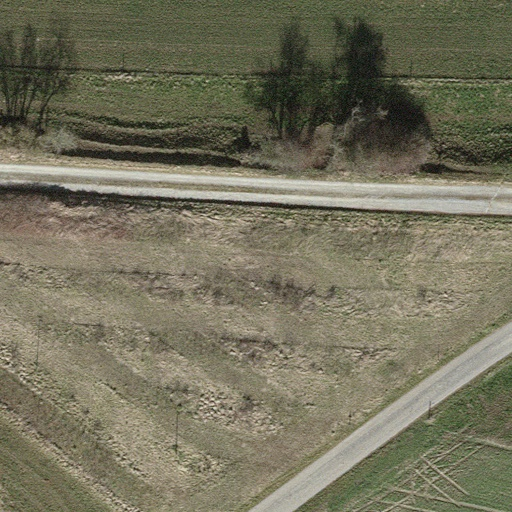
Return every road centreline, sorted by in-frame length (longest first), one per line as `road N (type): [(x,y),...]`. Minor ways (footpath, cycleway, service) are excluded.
road 1 (track): [(511,214),(0,183)]
road 2 (track): [(281,511),(511,345)]
